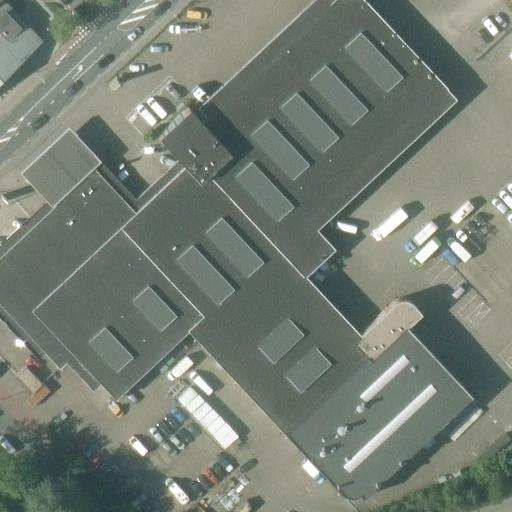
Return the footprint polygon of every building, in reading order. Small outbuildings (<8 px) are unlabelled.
[(134,212),(93,168),(53,205),(0,255),(0,305),(58,368),(65,362),(92,390),(99,383),(114,398),(187,330),(341,495),(343,496),(344,497),(347,497),(348,498),(350,498),(352,497),(354,497),(356,496),(358,494),(361,499),(470,397),(406,329),(421,314),(408,300),(402,298),(394,300),(357,333),(304,275),(333,248),(315,229),(455,98),(445,88),(446,88),(364,0),(331,0),(201,123),(187,107),(156,136),(184,166),(134,212)] [(0,0),(0,80),(42,41),(3,0),(0,0)] [(20,173),(53,205),(93,168),(98,163),(67,129),(20,173)] [(442,205),(458,182),(448,176),(433,198),(442,205)] [(443,230),(473,184),(462,178),(433,224),(443,230)] [(509,219),(511,216),(511,201),(502,191),(491,201),(509,219)] [(32,393),(41,384),(25,367),(15,376),(32,393)]
